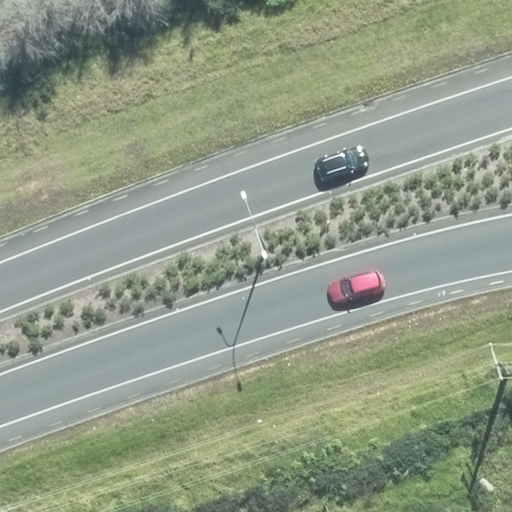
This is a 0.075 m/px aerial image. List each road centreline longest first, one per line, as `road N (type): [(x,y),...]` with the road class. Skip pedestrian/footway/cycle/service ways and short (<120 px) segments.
road 1 (secondary): [(0,288),(511,103)]
road 2 (secondary): [(511,239),(318,287),(0,402)]
